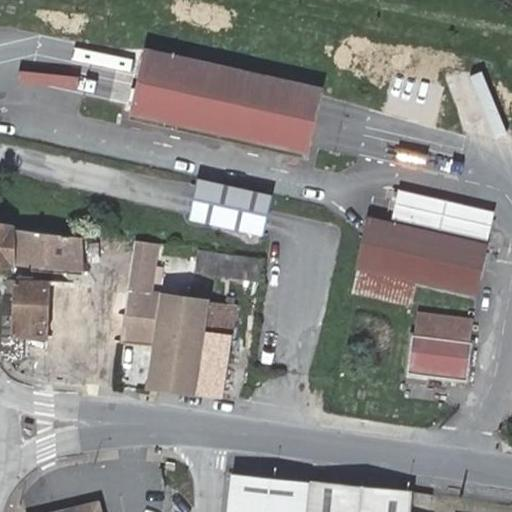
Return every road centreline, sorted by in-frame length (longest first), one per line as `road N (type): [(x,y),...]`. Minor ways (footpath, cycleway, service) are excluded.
road 1 (unknown): [(0,110),(348,183),(465,177),(511,196)]
road 2 (tertiary): [(158,424),(511,473)]
road 3 (tertiary): [(0,472),(60,444),(158,424)]
road 4 (tertiary): [(158,424),(0,386)]
